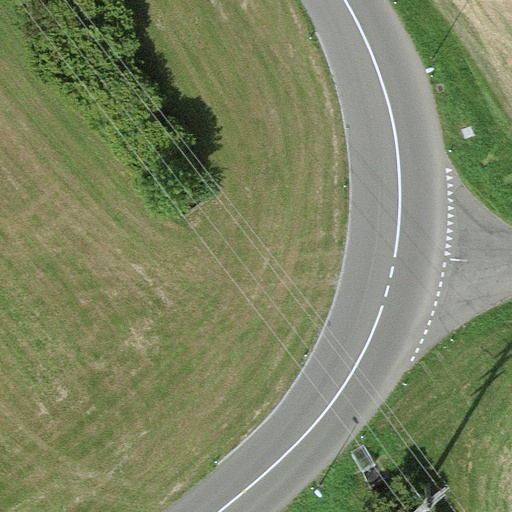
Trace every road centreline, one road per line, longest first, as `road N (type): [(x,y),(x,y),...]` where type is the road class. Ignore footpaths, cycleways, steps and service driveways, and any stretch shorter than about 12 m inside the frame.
road 1 (secondary): [(223,511),(326,414),(366,355),(399,255)]
road 2 (secondary): [(399,255),(397,141),(377,62),(343,0)]
